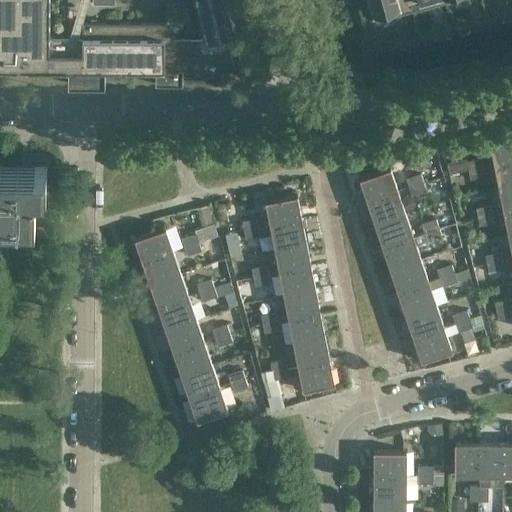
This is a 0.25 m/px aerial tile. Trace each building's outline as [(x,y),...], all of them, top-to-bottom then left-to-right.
[(0,0),(0,68),(242,70),(225,0),(0,0)] [(370,0),(375,14),(410,5),(408,0),(370,0)] [(493,163),(511,159),(511,134),(488,139),(493,163)] [(479,157),(464,160),(466,169),(481,166),(479,157)] [(511,159),(493,163),(498,186),(511,183),(511,159)] [(0,214),(34,214),(34,187),(45,187),(45,164),(0,164),(0,214)] [(358,176),(366,200),(397,189),(389,165),(358,176)] [(483,174),(481,166),(466,169),(467,178),(483,174)] [(402,177),(405,186),(420,181),(417,172),(402,177)] [(423,189),(420,181),(405,186),(408,194),(423,189)] [(511,183),(498,186),(502,210),(511,208),(511,183)] [(374,222),(404,212),(397,189),(366,200),(374,222)] [(264,199),(269,223),(301,217),(296,193),(264,199)] [(475,215),(490,213),(488,203),(473,206),(475,215)] [(196,232),(199,241),(217,235),(208,205),(197,208),(202,227),(195,230),(196,232)] [(511,208),(502,210),(507,234),(511,232),(511,208)] [(374,222),(381,245),(412,235),(404,212),(374,222)] [(492,222),(490,213),(475,215),(477,224),(492,222)] [(240,219),(242,228),(258,225),(256,215),(240,219)] [(301,217),(269,223),(274,247),(305,240),(301,217)] [(418,223),(421,231),(435,226),(432,218),(418,223)] [(259,234),(258,225),(242,228),(244,237),(259,234)] [(133,237),(141,260),(172,250),(164,226),(133,237)] [(438,235),(435,226),(421,231),(424,240),(438,235)] [(179,235),(182,244),(197,239),(194,231),(179,235)] [(412,235),(381,245),(389,268),(420,257),(412,235)] [(200,248),(197,239),(182,244),(185,253),(200,248)] [(274,247),(278,270),(310,264),(305,240),(274,247)] [(172,250),(141,260),(149,283),(180,272),(172,250)] [(484,263),(499,260),(498,251),(482,254),(484,263)] [(389,268),(396,290),(427,280),(420,257),(389,268)] [(501,269),(499,260),(484,263),(486,272),(501,269)] [(250,265),(251,274),(267,271),(265,262),(250,265)] [(434,268),(436,276),(451,272),(448,263),(434,268)] [(310,264),(278,270),(283,294),(315,287),(310,264)] [(269,280),(267,271),(251,274),(253,283),(269,280)] [(149,283),(157,306),(188,295),(180,272),(149,283)] [(454,280),(451,272),(436,276),(439,285),(454,280)] [(195,281),(198,290),(212,285),(210,276),(195,281)] [(404,313),(435,303),(427,280),(396,290),(404,313)] [(215,294),(212,285),(198,290),(200,299),(215,294)] [(283,294),(287,317),(319,311),(315,287),(283,294)] [(188,295),(157,306),(164,328),(195,317),(188,295)] [(491,301),(493,310),(508,307),(507,298),(491,301)] [(404,313),(412,336),(443,325),(435,303),(404,313)] [(510,316),(508,307),(493,310),(495,319),(510,316)] [(449,314),(452,322),(466,318),(464,309),(449,314)] [(259,313),(261,322),(276,319),(275,310),(259,313)] [(292,340),(324,334),(319,311),(287,317),(292,340)] [(164,328),(172,351),(203,340),(195,317),(164,328)] [(469,326),(466,318),(452,322),(455,331),(469,326)] [(278,328),(276,319),(261,322),(263,331),(278,328)] [(210,327),(213,336),(228,331),(225,322),(210,327)] [(443,325),(412,336),(419,359),(451,349),(443,325)] [(231,340),(228,331),(213,336),(216,344),(231,340)] [(292,340),(297,364),(329,358),(324,334),(292,340)] [(203,340),(172,351),(180,373),(211,363),(203,340)] [(268,360),(270,369),(286,366),(284,357),(268,360)] [(329,358),(297,364),(301,388),(334,382),(329,358)] [(180,373),(188,396),(219,385),(211,363),(180,373)] [(287,375),(286,366),(270,369),(272,379),(287,375)] [(226,373),(229,382),(243,376),(240,368),(226,373)] [(246,385),(243,376),(229,382),(231,390),(246,385)] [(219,385),(188,396),(196,419),(227,408),(219,385)] [(275,396),(268,398),(271,410),(282,406),(280,399),(275,396)] [(477,473),(477,440),(453,440),(453,473),(477,473)] [(501,473),(501,440),(477,440),(477,473),(478,485),(486,485),(486,473),(501,473)] [(511,472),(511,440),(501,440),(501,473),(511,472)] [(372,473),(405,473),(405,448),(372,448),(372,473)] [(416,464),(416,473),(431,473),(442,473),(442,465),(416,464)] [(280,473),(280,485),(292,485),(292,473),(280,473)] [(372,497),(405,497),(405,473),(372,473),(372,497)] [(431,483),(431,473),(416,473),(416,483),(431,483)] [(477,500),(478,485),(468,484),(468,500),(477,500)] [(486,485),(478,485),(477,500),(486,500),(486,485)] [(372,511),(404,511),(405,497),(372,497),(372,511)]
